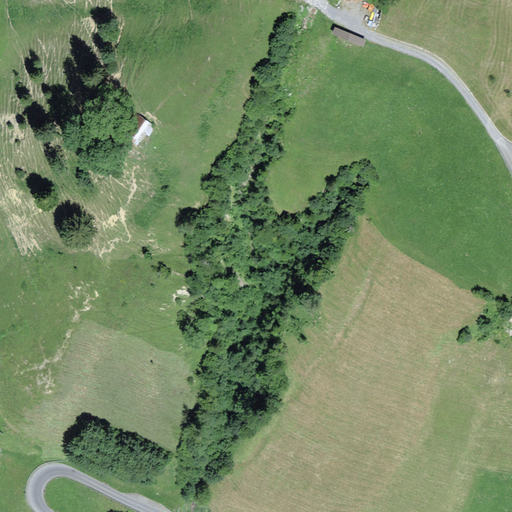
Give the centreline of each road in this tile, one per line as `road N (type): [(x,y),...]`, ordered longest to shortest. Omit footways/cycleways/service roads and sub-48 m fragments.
road 1 (track): [(507,156),(454,81),(426,57),(310,0)]
road 2 (unclassified): [(159,511),(65,471),(48,472),(36,484),(44,511)]
road 3 (unknown): [(102,486),(94,471),(0,424)]
